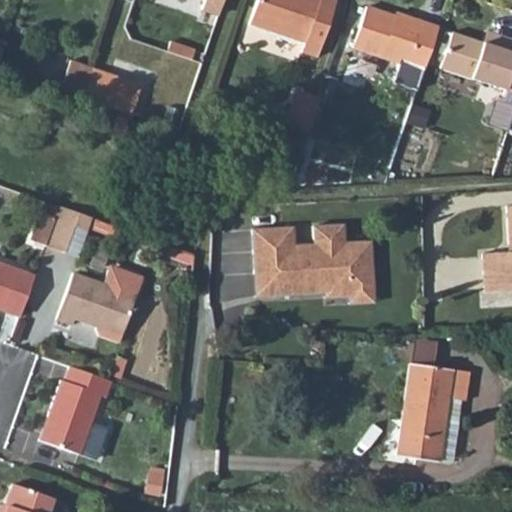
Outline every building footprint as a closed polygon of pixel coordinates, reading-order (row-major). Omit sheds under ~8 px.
[(202,0),(199,9),(216,15),(221,0),(202,0)] [(256,0),(248,23),(303,42),(300,50),(315,56),(334,0),(256,0)] [(392,16),(364,7),(351,47),(411,68),(405,86),(415,89),(436,27),(403,16),(402,20),(392,16)] [(480,42),(498,48),(501,37),(484,31),(480,42)] [(480,42),(450,32),(438,68),(502,89),(497,102),(511,106),(511,40),(501,37),(498,48),(480,42)] [(42,84),(82,98),(91,69),(92,67),(52,53),(42,84)] [(82,98),(129,114),(139,85),(91,69),(82,98)] [(283,124),(306,132),(317,99),(294,91),(286,117),(283,124)] [(269,119),(283,124),(286,117),(272,112),(269,119)] [(41,211),(54,216),(59,205),(45,200),(41,211)] [(44,245),(63,251),(72,223),(85,227),(88,216),(59,205),(54,216),(44,244),(44,245)] [(511,290),(511,278),(511,205),(504,206),(507,252),(481,253),(483,291),(511,290)] [(31,239),(44,244),(54,216),(41,211),(31,239)] [(300,227),(258,230),(261,274),(284,273),(285,290),(305,289),(305,294),(331,292),(338,292),(338,297),(356,296),(363,295),(362,288),(380,287),(377,241),(351,242),(350,224),(320,226),(321,244),(301,245),(300,227)] [(0,308),(18,316),(33,276),(0,264),(0,308)] [(70,273),(54,319),(70,324),(72,318),(100,329),(119,335),(137,281),(134,274),(111,266),(104,270),(100,283),(70,273)] [(284,273),(261,274),(262,296),(305,294),(305,289),(285,290),(284,273)] [(363,295),(356,296),(356,303),(381,302),(380,287),(362,288),(363,295)] [(70,324),(98,335),(100,329),(72,318),(70,324)] [(394,455),(437,461),(438,458),(450,460),(456,421),(444,420),(446,398),(464,400),(467,373),(408,364),(394,455)] [(41,441),(78,454),(99,396),(103,397),(109,381),(67,366),(62,381),(58,380),(46,416),(50,417),(41,441)] [(37,440),(41,441),(50,417),(46,416),(37,440)] [(45,511),(50,499),(11,484),(3,506),(5,506),(3,511),(45,511)]
